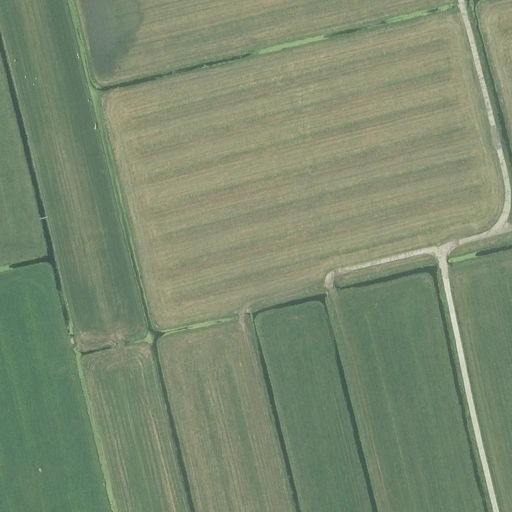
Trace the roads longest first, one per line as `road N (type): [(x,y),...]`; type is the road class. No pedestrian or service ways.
road 1 (track): [(443,254),(497,511)]
road 2 (track): [(461,0),(506,174),(501,232)]
road 3 (track): [(339,320),(330,282),(342,271),(443,254)]
